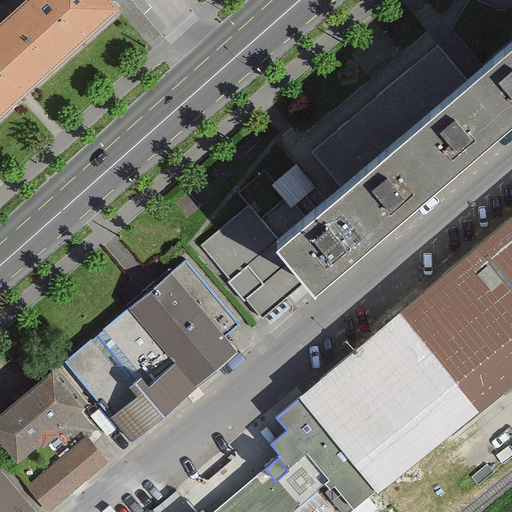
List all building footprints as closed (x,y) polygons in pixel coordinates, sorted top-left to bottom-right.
[(117,0),(21,0),(11,10),(57,61),(121,4),(117,0)] [(0,19),(0,112),(57,61),(11,10),(0,19)] [(511,37),(471,72),(509,117),(511,114),(511,37)] [(406,128),(444,172),(509,117),(471,72),(406,128)] [(406,128),(344,180),(382,225),(444,172),(406,128)] [(268,322),(315,281),(277,237),(303,215),(264,170),(241,190),(251,201),(200,245),(268,322)] [(315,281),(382,225),(344,180),(303,215),(277,237),(315,281)] [(478,407),(511,379),(511,213),(397,308),(478,407)] [(184,257),(62,361),(130,439),(235,349),(223,335),(239,321),(184,257)] [(397,308),(347,349),(429,448),(478,407),(397,308)] [(429,448),(347,349),(294,393),(376,491),(429,448)] [(84,402),(50,362),(0,405),(0,430),(21,455),(84,402)] [(376,491),(294,393),(270,413),(283,428),(267,441),(278,455),(285,463),(302,449),(339,493),(353,510),(376,491)] [(90,436),(31,486),(49,508),(109,458),(90,436)] [(278,455),(210,511),(316,511),(339,493),(302,449),(285,463),(278,455)] [(32,511),(0,473),(0,511),(32,511)]
